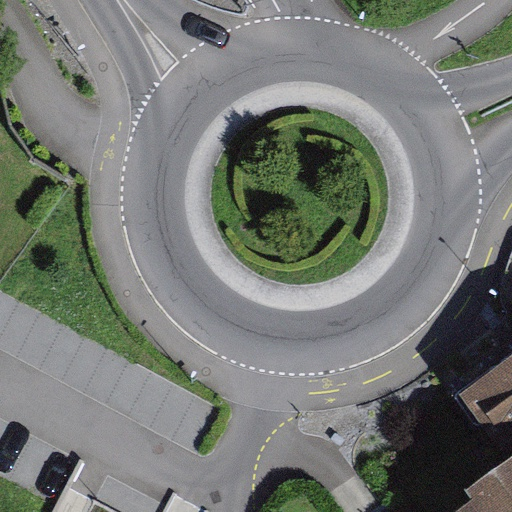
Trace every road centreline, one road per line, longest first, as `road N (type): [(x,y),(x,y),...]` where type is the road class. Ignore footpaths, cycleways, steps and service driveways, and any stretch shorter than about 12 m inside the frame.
road 1 (unclassified): [(195,96),(162,158),(164,238),(208,305),(280,339)]
road 2 (unclassified): [(280,339),(325,340),(368,327),(406,301),(433,266),(449,223),(451,179)]
road 3 (unclassified): [(419,102),(353,56),(309,48),(237,64),(195,96)]
road 4 (residential): [(280,339),(229,511)]
road 5 (unclassified): [(123,0),(195,96)]
